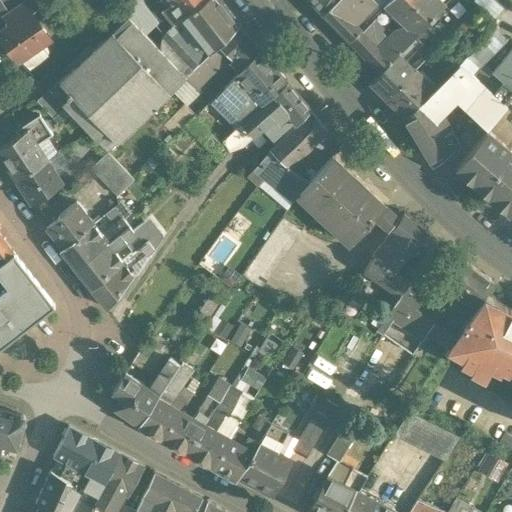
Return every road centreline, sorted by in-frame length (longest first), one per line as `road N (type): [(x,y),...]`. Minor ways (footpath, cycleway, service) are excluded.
road 1 (tertiary): [(262,0),(406,175),(511,267)]
road 2 (residential): [(54,405),(269,511)]
road 3 (residential): [(0,203),(73,309),(80,350),(54,405)]
